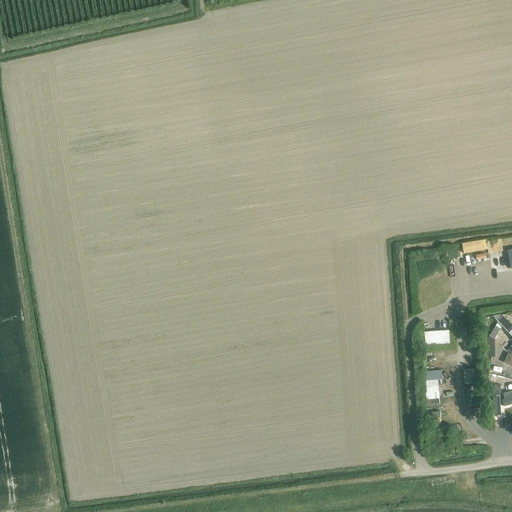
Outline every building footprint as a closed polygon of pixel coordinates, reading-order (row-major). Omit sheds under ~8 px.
[(511,246),(499,247),(499,259),(511,259),(511,246)] [(503,316),(498,322),(501,326),(507,320),(503,316)] [(496,327),(490,337),(495,340),(501,330),(496,327)] [(448,331),(424,333),(425,346),(449,344),(448,331)] [(477,370),(464,370),(465,385),(478,384),(477,370)] [(511,391),(504,394),(505,400),(502,400),(504,407),(511,404),(511,391)] [(479,397),(471,398),(472,405),(480,404),(479,397)]
